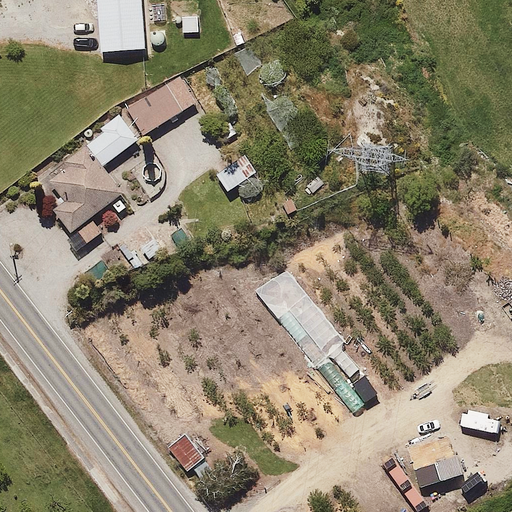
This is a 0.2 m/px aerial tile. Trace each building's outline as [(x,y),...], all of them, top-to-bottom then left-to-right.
[(99,0),(102,50),(149,48),(148,30),(146,0),(99,0)] [(203,12),(181,13),(182,32),(203,31),(203,12)] [(168,27),(151,27),(152,47),(169,47),(168,27)] [(148,137),(196,101),(174,71),(126,106),(148,137)] [(107,165),(141,138),(120,111),(85,139),(107,165)] [(37,178),(78,229),(90,243),(105,231),(94,217),(127,190),(107,165),(85,139),(37,178)] [(246,202),(268,185),(244,153),(214,176),(229,196),(237,190),(246,202)] [(206,458),(186,431),(167,446),(187,473),(206,458)]
